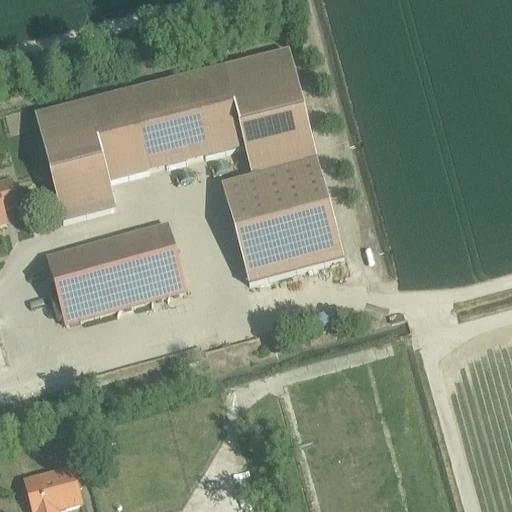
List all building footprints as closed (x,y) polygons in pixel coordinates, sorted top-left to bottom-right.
[(289,58),(225,74),(245,151),(252,181),(317,164),(316,162),(289,58)] [(109,187),(245,151),(225,74),(38,122),(65,226),(88,220),(100,217),(115,213),(115,209),(109,187)] [(322,182),(317,164),(252,181),(222,189),(248,289),(322,269),(343,263),(322,182)] [(2,212),(17,208),(10,182),(0,185),(0,228),(6,227),(2,212)] [(66,329),(186,296),(167,228),(47,261),(66,329)] [(124,354),(162,349),(159,331),(121,336),(124,354)] [(22,350),(0,353),(0,354),(4,380),(27,376),(22,350)] [(26,367),(32,382),(47,376),(41,361),(26,367)] [(66,511),(82,508),(72,472),(25,485),(31,511),(66,511)]
